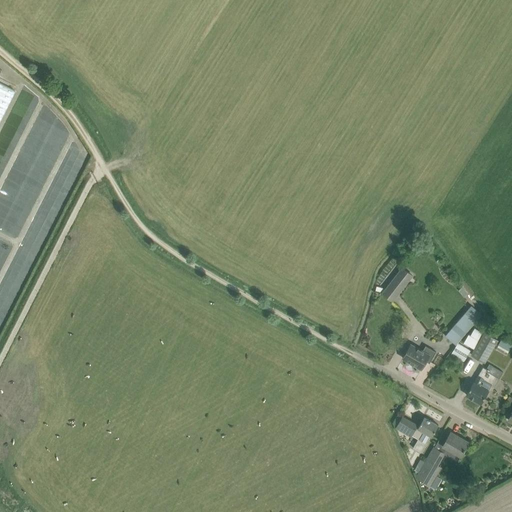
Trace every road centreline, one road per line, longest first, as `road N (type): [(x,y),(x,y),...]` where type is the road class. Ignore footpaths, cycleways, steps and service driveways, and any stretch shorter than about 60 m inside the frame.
road 1 (track): [(0,49),(85,129),(132,215),(152,235),(349,351)]
road 2 (unclassified): [(511,441),(349,351)]
